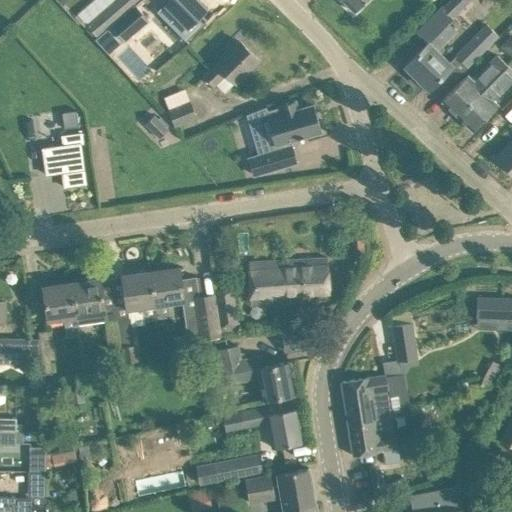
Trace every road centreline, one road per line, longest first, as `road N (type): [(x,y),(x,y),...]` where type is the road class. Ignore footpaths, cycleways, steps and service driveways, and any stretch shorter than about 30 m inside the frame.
road 1 (residential): [(0,242),(381,187)]
road 2 (tertiary): [(338,511),(322,413),(325,369),(342,329),(408,268)]
road 3 (residential): [(511,208),(347,65)]
road 4 (residential): [(381,187),(347,65)]
